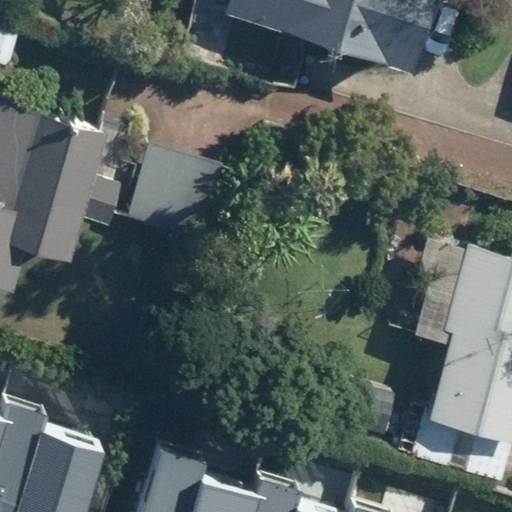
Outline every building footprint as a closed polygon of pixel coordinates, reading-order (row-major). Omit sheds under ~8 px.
[(237,0),(237,1),(424,51),(437,0),(237,0)] [(26,24),(0,15),(0,55),(14,60),(26,24)] [(136,164),(110,157),(122,111),(0,77),(0,266),(27,274),(39,230),(86,243),(97,203),(123,210),(136,164)] [(511,243),(472,234),(438,391),(416,386),(401,442),(508,470),(511,455),(511,243)] [(400,379),(339,368),(331,414),(392,424),(400,379)] [(70,511),(101,411),(0,380),(0,511),(70,511)] [(442,511),(173,431),(148,511),(442,511)]
